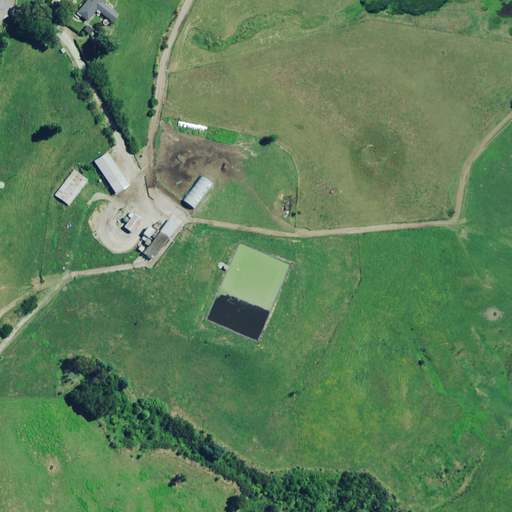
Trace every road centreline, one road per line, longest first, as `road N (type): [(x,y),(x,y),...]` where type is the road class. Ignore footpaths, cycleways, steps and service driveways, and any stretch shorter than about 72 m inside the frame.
road 1 (track): [(138,177),(186,217),(284,234),(447,222),(459,210),(467,165),(511,117)]
road 2 (track): [(0,350),(69,276),(151,263),(186,217)]
road 3 (track): [(138,177),(146,169),(163,60),(189,0)]
